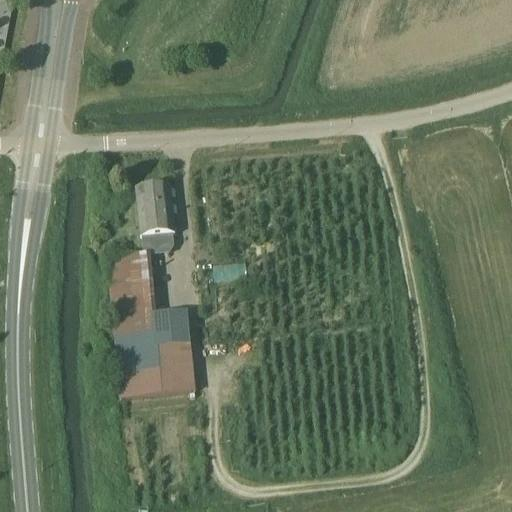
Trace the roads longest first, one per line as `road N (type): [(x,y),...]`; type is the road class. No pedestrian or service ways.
road 1 (unclassified): [(48,146),(373,122),(511,91)]
road 2 (tertiary): [(26,511),(16,327),(22,244)]
road 3 (tertiary): [(47,0),(26,147)]
road 4 (tertiary): [(48,146),(68,0)]
